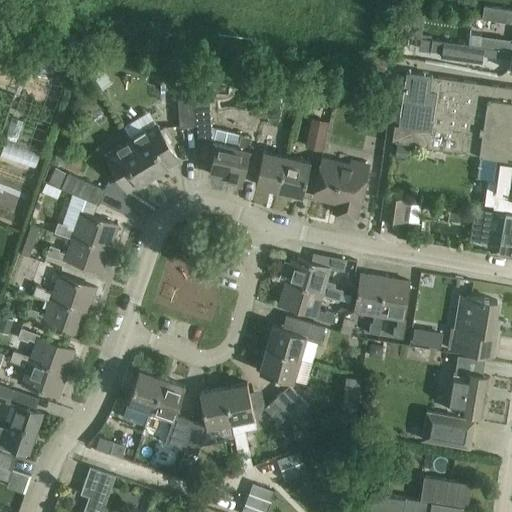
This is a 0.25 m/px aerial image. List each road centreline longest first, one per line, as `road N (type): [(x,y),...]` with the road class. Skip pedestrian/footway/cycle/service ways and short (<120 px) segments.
road 1 (residential): [(256,227),(511,274)]
road 2 (residential): [(122,342),(188,360),(213,347),(256,227)]
road 3 (residential): [(122,342),(150,240),(164,222),(198,213),(256,227)]
road 4 (residential): [(33,511),(51,464),(122,342)]
